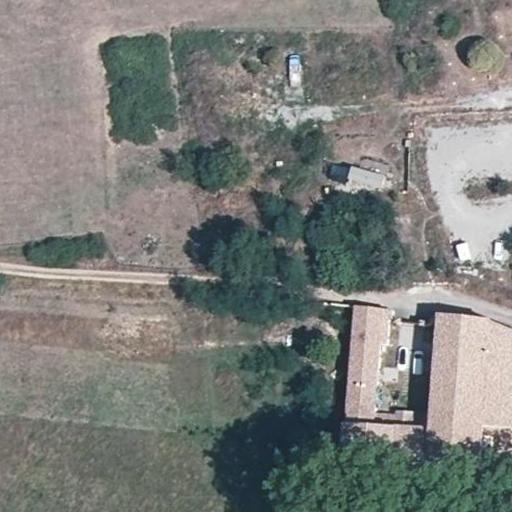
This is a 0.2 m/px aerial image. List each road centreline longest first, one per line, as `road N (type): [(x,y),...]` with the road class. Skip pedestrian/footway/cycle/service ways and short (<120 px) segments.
road 1 (track): [(0,267),(311,289)]
road 2 (unclassified): [(511,316),(464,302),(311,289)]
